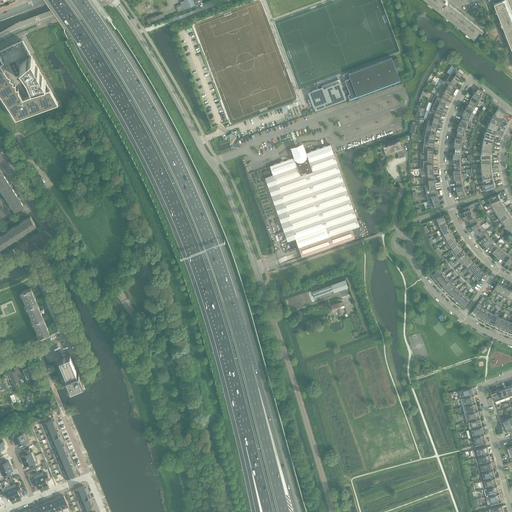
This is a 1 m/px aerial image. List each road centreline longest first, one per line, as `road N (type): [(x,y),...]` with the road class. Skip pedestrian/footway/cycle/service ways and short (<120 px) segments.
road 1 (unclassified): [(332,511),(232,204),(139,37),(109,0)]
road 2 (motorway): [(57,0),(167,185),(217,315),(250,445)]
road 3 (motorway): [(247,363),(162,139),(76,0)]
road 4 (residential): [(496,269),(455,222),(441,150),(469,81),(511,112)]
road 5 (track): [(325,486),(351,479),(342,475),(313,365),(383,340)]
road 6 (motorway): [(296,511),(247,363)]
road 7 (motorway): [(284,511),(247,363)]
road 8 (residential): [(27,250),(50,235),(0,153)]
